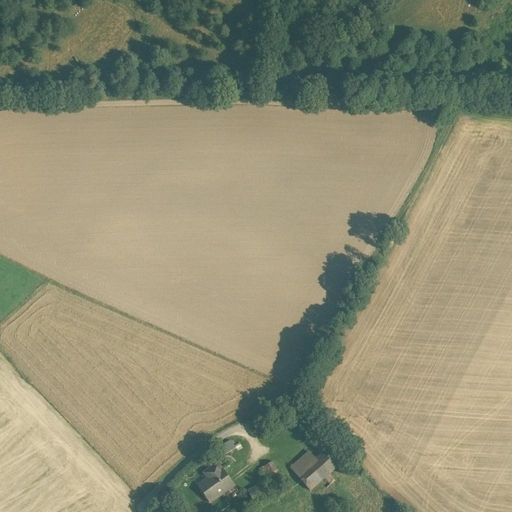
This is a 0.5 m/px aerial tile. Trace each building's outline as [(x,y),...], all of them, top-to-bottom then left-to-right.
[(322,454),(332,445),(323,434),(312,444),(322,454)] [(232,441),(216,450),(220,457),(236,448),(232,441)] [(316,459),(297,476),(310,491),(329,475),(329,474),(345,460),(332,445),(322,454),(316,459)] [(309,452),(291,468),(297,476),(316,459),(309,452)] [(218,464),(205,473),(209,479),(198,486),(209,503),(222,494),(234,485),(223,469),(222,469),(218,464)] [(234,485),(222,494),(226,500),(238,491),(234,485)]
